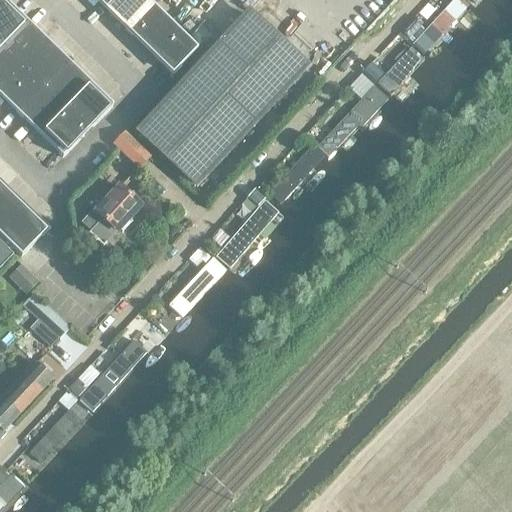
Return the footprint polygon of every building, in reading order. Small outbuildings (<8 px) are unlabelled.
[(0,0),(0,98),(62,158),(113,107),(2,0),(0,0)] [(93,0),(107,13),(118,0),(93,0)] [(145,0),(118,0),(107,13),(128,34),(153,8),(145,0)] [(458,0),(446,0),(403,46),(424,65),(472,13),(458,0)] [(484,0),(458,0),(473,13),(484,0)] [(153,8),(128,34),(150,54),(175,28),(153,8)] [(139,133),(195,185),(304,67),(248,16),(139,133)] [(150,54),(172,76),(197,50),(175,28),(150,54)] [(403,46),(367,85),(387,104),(423,66),(403,46)] [(387,104),(367,85),(309,146),(330,165),(387,104)] [(113,146),(117,150),(140,171),(151,159),(124,133),(113,146)] [(309,146),(261,201),(281,220),(330,165),(309,146)] [(103,248),(115,235),(140,207),(117,186),(92,214),(100,221),(88,234),(103,248)] [(0,191),(0,234),(24,210),(2,190),(0,191)] [(261,201),(209,258),(230,278),(281,220),(261,201)] [(0,237),(18,255),(43,229),(24,210),(0,234),(0,237)] [(0,270),(12,258),(0,245),(0,270)] [(224,285),(202,265),(148,324),(169,344),(224,285)] [(38,283),(21,266),(8,279),(26,296),(38,283)] [(22,307),(59,341),(71,328),(34,294),(22,307)] [(76,399),(73,402),(93,421),(168,343),(148,324),(86,388),(76,399)] [(52,381),(52,380),(36,365),(0,404),(0,440),(6,435),(4,432),(52,381)] [(86,388),(77,380),(67,391),(76,399),(86,388)] [(4,476),(25,494),(93,421),(73,402),(4,476)] [(4,476),(0,480),(0,511),(9,511),(25,494),(4,476)]
